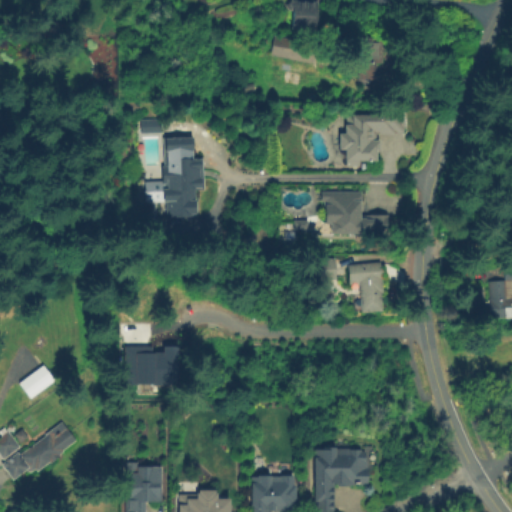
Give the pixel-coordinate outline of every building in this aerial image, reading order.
[(284,27),(285,2),(316,4),(315,28),(284,27)] [(270,55),(273,37),(315,45),(312,63),(270,55)] [(374,80),(357,80),(357,38),(369,38),(369,44),(378,44),(378,63),(374,63),(374,80)] [(345,162),(345,151),(339,150),(339,135),(345,134),(344,125),(347,125),(347,115),(398,116),(399,117),(404,117),(404,119),(405,119),(405,130),(404,130),(404,133),(396,133),(396,135),(376,135),(376,141),(379,141),(379,152),(376,152),(376,162),(359,162),(359,166),(346,166),(346,162),(345,162)] [(139,118),(159,118),(159,131),(139,131),(139,118)] [(195,150),(195,159),(204,159),(206,190),(197,191),(197,201),(198,201),(199,218),(167,219),(167,203),(165,203),(162,167),(165,167),(164,151),(195,150)] [(362,192),(363,218),(371,219),(371,215),(390,216),(390,235),(334,236),(333,225),(327,225),(327,203),(323,203),(323,192),(362,192)] [(293,219),(307,219),(307,232),(292,232),(293,219)] [(316,259),(318,280),(333,278),(331,257),(316,259)] [(383,307),(361,309),(358,281),(348,282),(346,265),(378,261),(383,307)] [(511,317),(503,318),(503,316),(488,317),(487,300),(489,300),(487,282),(503,280),(501,265),(511,264),(511,278),(511,279),(511,288),(511,317)] [(126,267),(148,265),(149,275),(142,276),(145,307),(130,308),(126,267)] [(150,340),(150,320),(168,320),(168,318),(179,318),(179,334),(169,334),(169,340),(150,340)] [(198,374),(208,353),(211,355),(222,334),(242,344),(238,352),(241,354),(242,351),(254,357),(253,360),(263,365),(255,382),(258,383),(259,382),(265,385),(260,395),(246,394),(245,397),(232,390),(228,398),(206,386),(209,380),(198,374)] [(121,353),(160,352),(159,346),(177,346),(177,383),(121,384),(121,353)] [(18,383),(40,366),(51,382),(29,398),(18,383)] [(11,479),(1,464),(5,461),(2,459),(1,460),(0,458),(0,435),(7,430),(19,447),(14,450),(18,454),(44,435),(43,434),(59,422),(73,440),(60,450),(61,452),(57,454),(58,456),(49,462),(48,460),(35,470),(34,467),(29,471),(27,468),(11,479)] [(18,442),(12,434),(20,429),(25,437),(18,442)] [(316,511),(315,448),(368,447),(369,483),(333,484),(333,511),(316,511)] [(143,511),(123,511),(123,465),(157,465),(157,500),(143,500),(143,511)] [(269,511),(250,511),(251,475),(293,475),(292,510),(269,510),(269,511)] [(217,498),(227,498),(227,511),(179,511),(179,495),(217,494),(217,498)]
